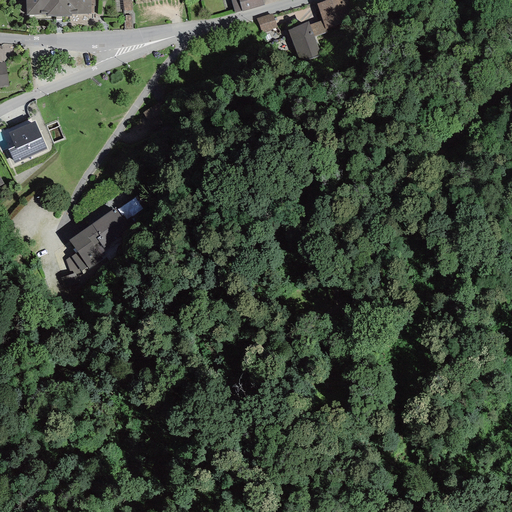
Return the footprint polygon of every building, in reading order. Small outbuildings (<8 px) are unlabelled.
[(25,0),(26,15),(46,15),(46,17),(72,16),(72,14),(91,14),(90,0),(25,0)] [(130,0),(122,0),(124,11),(131,10),(130,0)] [(263,0),(231,0),(235,13),(241,11),(242,12),(265,5),(263,0)] [(346,0),(327,0),(317,3),(322,20),(325,29),(353,20),(346,0)] [(468,7),(458,8),(460,22),(470,20),(468,7)] [(271,14),(256,19),(261,33),(277,28),(271,14)] [(322,20),(309,25),(314,36),(327,32),(325,29),(322,20)] [(308,22),(288,30),(300,62),(320,54),(314,36),(309,25),(308,22)] [(0,87),(9,86),(5,62),(0,63),(0,87)] [(282,93),(285,98),(294,91),(287,81),(272,92),(276,97),(282,93)] [(47,149),(40,134),(34,121),(8,133),(14,146),(7,149),(14,164),(47,149)] [(115,208),(69,240),(78,252),(71,256),(82,271),(88,267),(90,270),(115,252),(110,246),(131,231),(115,208)] [(82,271),(71,256),(66,259),(70,274),(75,273),(76,277),(84,273),(82,271)] [(70,274),(61,278),(61,279),(69,300),(83,295),(76,277),(75,273),(70,274)]
